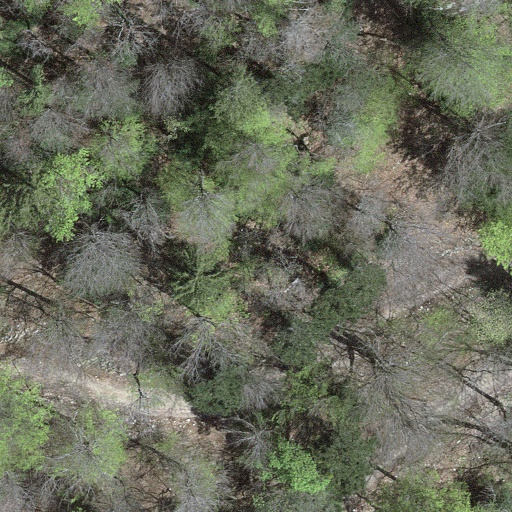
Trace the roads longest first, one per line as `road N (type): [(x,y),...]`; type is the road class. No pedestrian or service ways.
road 1 (track): [(511,253),(490,258),(271,389),(182,402),(0,367)]
road 2 (track): [(511,387),(291,511)]
